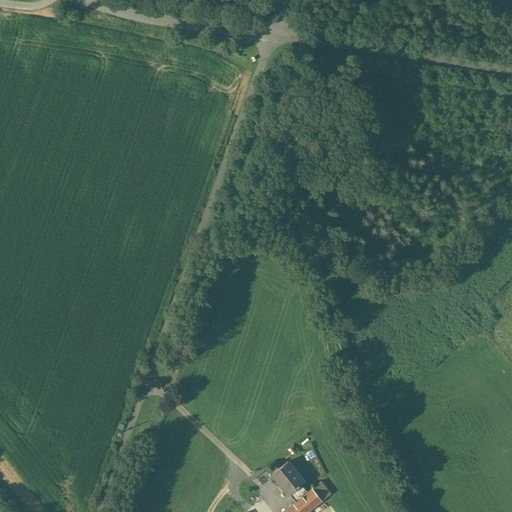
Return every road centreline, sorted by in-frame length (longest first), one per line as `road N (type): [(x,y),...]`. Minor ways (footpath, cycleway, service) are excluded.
road 1 (unclassified): [(274,35),(99,511)]
road 2 (unclassified): [(274,35),(84,0)]
